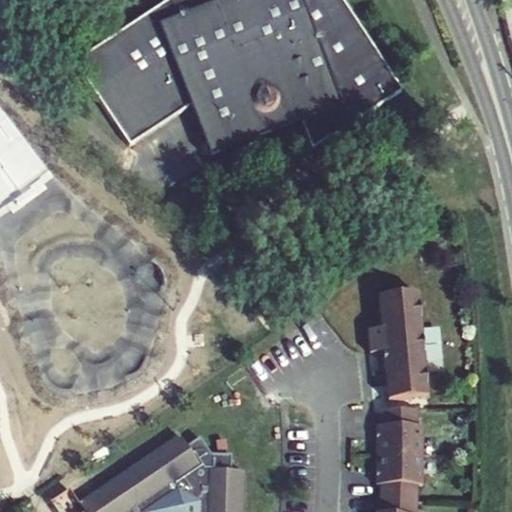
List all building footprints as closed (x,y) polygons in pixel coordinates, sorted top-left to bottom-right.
[(398,86),(339,0),(157,0),(67,59),(124,145),(183,107),(206,159),(296,124),(307,147),(398,86)] [(27,257),(43,282),(63,269),(48,245),(27,257)] [(380,410),(420,406),(410,302),(371,306),(374,338),(360,339),(362,362),(374,361),(376,380),(377,380),(380,410)] [(411,418),(373,420),(373,436),(369,436),(370,465),(416,465),(416,435),(411,435),(411,418)] [(242,511),(244,475),(231,475),(232,458),(211,458),(200,441),(187,451),(179,440),(79,508),(81,511),(242,511)] [(416,465),(370,465),(370,494),(374,494),(373,509),(411,511),(412,494),(417,494),(416,465)]
